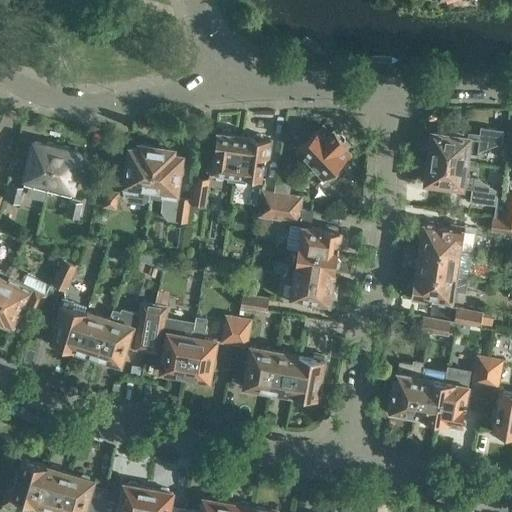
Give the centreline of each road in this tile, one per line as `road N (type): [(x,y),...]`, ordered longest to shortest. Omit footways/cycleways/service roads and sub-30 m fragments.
road 1 (residential): [(349,459),(405,91)]
road 2 (residential): [(349,459),(185,432),(0,375)]
road 3 (residential): [(229,88),(105,100),(52,94),(0,67)]
road 4 (residential): [(405,91),(229,88)]
road 5 (residential): [(511,489),(349,459)]
